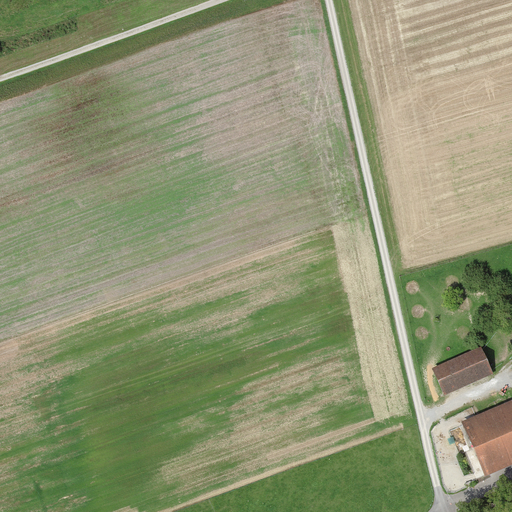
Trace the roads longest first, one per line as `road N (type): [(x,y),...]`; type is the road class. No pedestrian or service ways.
road 1 (track): [(442,511),(329,0)]
road 2 (track): [(225,0),(0,80)]
